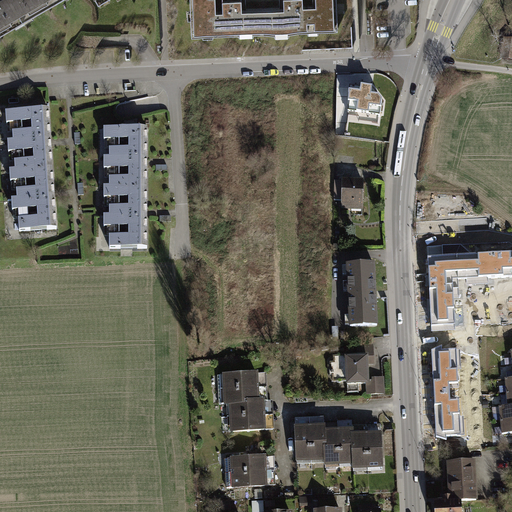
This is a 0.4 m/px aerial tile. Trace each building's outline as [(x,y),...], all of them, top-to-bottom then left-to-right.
[(0,0),(0,32),(54,0),(0,0)] [(240,0),(189,0),(190,35),(339,30),(337,0),(282,0),(283,8),(241,9),(241,0),(240,0)] [(511,39),(505,39),(503,59),(511,60),(511,39)] [(348,104),(350,105),(349,113),(379,117),(381,102),(372,89),(360,87),(360,89),(350,88),(348,104)] [(16,228),(53,226),(51,193),(48,145),(45,107),(2,110),(3,122),(29,120),(30,127),(9,129),(10,138),(4,138),(5,149),(11,149),(15,149),(31,148),(32,157),(11,158),(11,166),(6,167),(7,179),(33,177),(33,185),(14,187),(15,197),(8,197),(9,208),(35,206),(35,215),(16,216),(16,228)] [(130,246),(148,246),(147,204),(146,154),(146,125),(129,125),(104,125),(105,138),(129,137),(129,145),(110,145),(110,154),(104,154),(104,167),(129,166),(129,175),(110,176),(110,184),(104,184),(104,195),(129,195),(129,204),(109,204),(109,213),(103,213),(103,225),(130,224),(130,233),(109,233),(110,246),(130,246)] [(335,181),(334,200),(342,201),(342,208),(362,208),(363,182),(335,181)] [(430,292),(432,333),(456,331),(453,280),(511,277),(511,252),(477,254),(478,261),(435,263),(436,268),(429,268),(430,292)] [(372,267),(343,268),(347,326),(375,325),(372,267)] [(484,320),(495,320),(494,298),(483,299),(484,320)] [(435,393),(437,437),(448,441),(448,436),(462,436),(457,349),(443,350),(443,346),(432,351),(435,393)] [(511,376),(503,377),(505,404),(497,405),(500,433),(511,431),(511,347),(509,348),(511,376)] [(347,393),(359,392),(359,384),(367,384),(368,383),(368,379),(368,358),(374,358),(373,348),(357,349),(357,358),(346,358),(347,393)] [(262,376),(222,378),(224,407),(229,407),(263,405),(262,376)] [(368,395),(384,394),(383,379),(368,379),(368,383),(367,384),(368,395)] [(263,405),(229,407),(231,436),(270,434),(268,405),(263,405)] [(325,424),(296,426),(298,465),(327,463),(325,429),(325,424)] [(355,428),(325,429),(327,463),(327,468),(357,467),(355,433),(355,428)] [(384,432),(355,433),(357,467),(357,472),(386,471),(384,432)] [(270,459),(231,461),(233,490),(272,488),(270,459)] [(474,459),(445,460),(446,477),(447,494),(443,494),(440,494),(440,498),(431,498),(431,511),(460,511),(460,500),(475,500),(474,459)] [(254,511),(262,511),(264,511),(265,503),(255,503),(254,511)]
